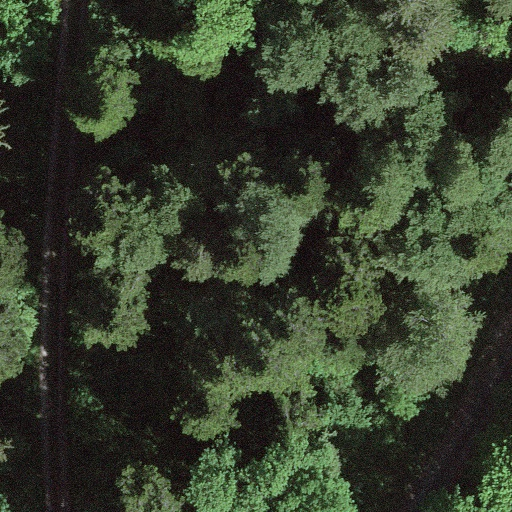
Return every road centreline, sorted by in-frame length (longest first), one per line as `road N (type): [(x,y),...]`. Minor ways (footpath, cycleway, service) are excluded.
road 1 (track): [(8,0),(13,327),(42,511)]
road 2 (track): [(443,511),(511,406)]
